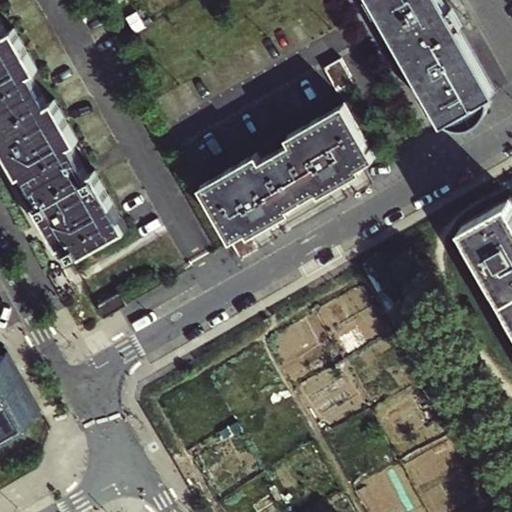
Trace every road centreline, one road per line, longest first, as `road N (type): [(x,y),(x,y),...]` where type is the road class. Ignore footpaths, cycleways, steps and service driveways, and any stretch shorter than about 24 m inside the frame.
road 1 (residential): [(71,385),(511,131)]
road 2 (residential): [(0,261),(71,385)]
